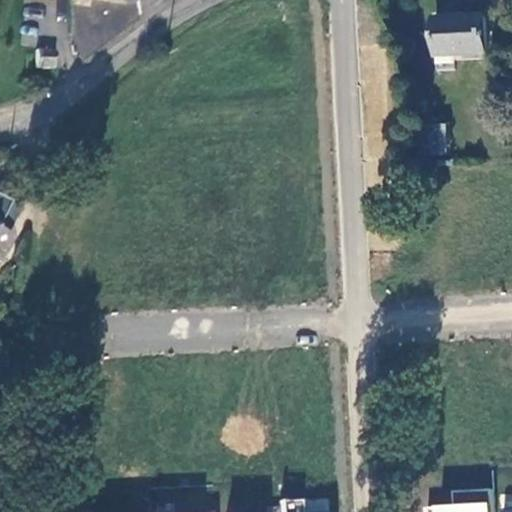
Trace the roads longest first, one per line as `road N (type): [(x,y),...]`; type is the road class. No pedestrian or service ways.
road 1 (residential): [(339,0),(353,325)]
road 2 (residential): [(32,338),(353,325)]
road 3 (unclassified): [(0,130),(51,105),(202,0)]
road 4 (residential): [(353,325),(364,511)]
road 5 (residential): [(511,313),(353,325)]
